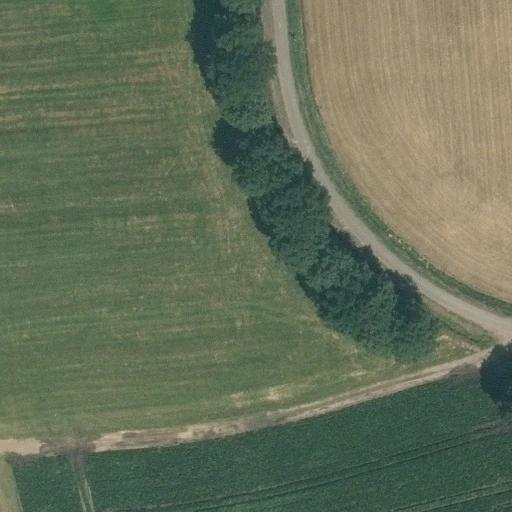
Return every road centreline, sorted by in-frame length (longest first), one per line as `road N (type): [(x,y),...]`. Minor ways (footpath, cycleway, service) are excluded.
road 1 (track): [(511,339),(471,362),(244,423),(17,443)]
road 2 (unclassified): [(511,326),(430,290),(385,256),(319,178),(298,131),(278,0)]
